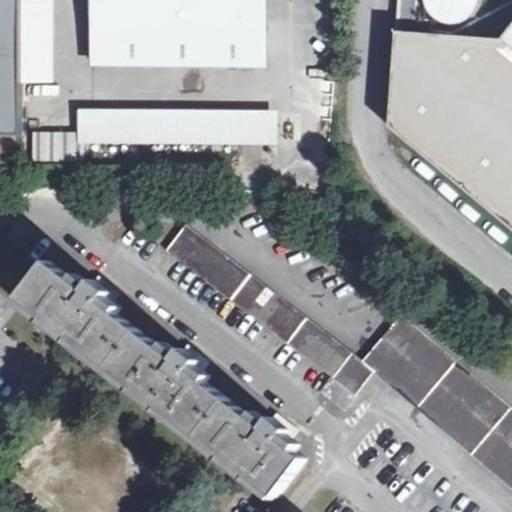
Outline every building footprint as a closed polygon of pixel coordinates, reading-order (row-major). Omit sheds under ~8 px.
[(0,0),(0,136),(24,137),(24,81),(24,0),(0,0)] [(24,0),(24,81),(52,81),(52,0),(24,0)] [(276,0),(99,0),(98,62),(277,64),(276,0)] [(417,0),(399,0),(397,30),(397,38),(390,125),(487,206),(497,214),(507,222),(511,226),(511,26),(503,38),(415,32),(417,0)] [(436,17),(444,21),(455,22),(466,19),(474,13),(479,3),(479,0),(425,0),(429,8),(436,17)] [(285,107),(85,106),(84,140),(285,140),(285,107)] [(375,365),(206,221),(186,246),(343,383),(335,394),(359,416),(391,379),(375,365)] [(70,254),(40,288),(68,314),(65,317),(91,337),(93,334),(154,386),(151,389),(178,412),(182,408),(234,453),(231,458),(254,478),(257,473),(286,498),(315,462),(306,453),(311,446),(304,440),(310,431),(298,421),(289,414),(282,422),(270,411),(264,417),(222,380),(227,375),(218,366),(223,359),(213,349),(205,342),(198,349),(186,340),(180,346),(136,308),(140,300),(131,291),(136,283),(124,274),(118,269),(112,276),(101,267),(94,273),(70,254)] [(375,365),(391,379),(511,480),(511,403),(412,320),(375,365)]
